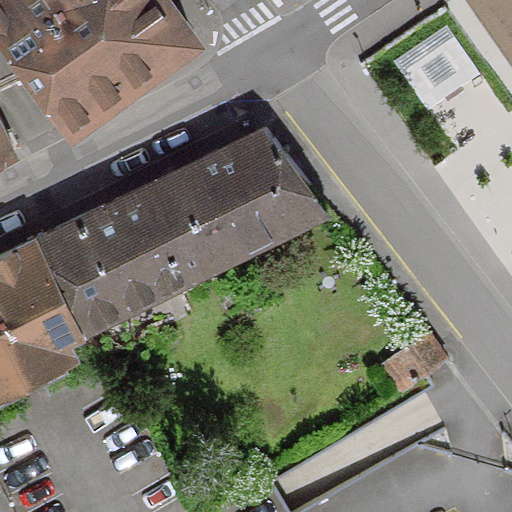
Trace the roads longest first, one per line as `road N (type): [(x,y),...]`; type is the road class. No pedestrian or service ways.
road 1 (residential): [(511,351),(272,53)]
road 2 (unclassified): [(272,53),(0,202)]
